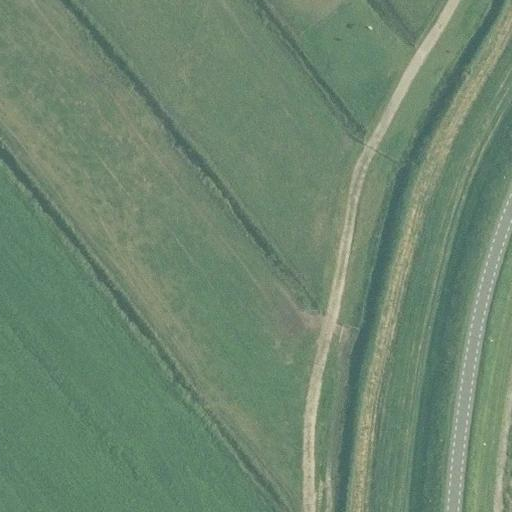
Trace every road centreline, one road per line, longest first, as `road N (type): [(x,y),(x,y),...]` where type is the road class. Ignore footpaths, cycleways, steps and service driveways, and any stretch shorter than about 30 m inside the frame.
road 1 (track): [(454,0),(357,176),(308,410),(307,511)]
road 2 (tertiary): [(452,511),(480,305),(511,204)]
road 3 (track): [(484,511),(493,373),(511,271)]
